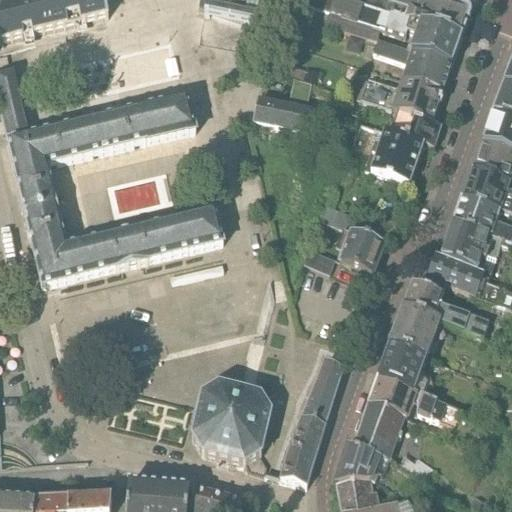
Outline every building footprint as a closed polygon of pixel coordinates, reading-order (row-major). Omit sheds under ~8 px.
[(22,0),(24,5),(0,10),(0,44),(108,20),(103,0),(22,0)] [(205,13),(204,19),(245,27),(255,29),(258,11),(262,12),(266,0),(200,0),(199,12),(205,13)] [(361,10),(335,1),(335,2),(329,0),(308,0),(307,9),(330,17),(326,29),(379,46),(452,70),(462,42),(361,10)] [(364,0),(361,10),(462,42),(463,42),(463,40),(465,34),(466,34),(466,32),(468,26),(469,25),(469,24),(470,21),(469,21),(468,21),(465,16),(466,15),(466,14),(463,13),(462,12),(461,12),(454,10),(453,9),(452,10),(445,7),(444,6),(443,7),(435,4),(435,3),(434,4),(422,0),(364,0)] [(408,71),(404,85),(442,98),(451,70),(452,70),(379,46),(375,60),(408,71)] [(308,73),(305,86),(316,89),(320,77),(308,73)] [(187,105),(83,129),(29,141),(24,124),(14,75),(0,77),(0,114),(3,128),(8,147),(7,147),(20,200),(19,200),(22,211),(21,211),(22,213),(22,214),(23,213),(26,226),(25,226),(25,227),(25,229),(26,229),(28,240),(29,239),(41,292),(75,285),(75,284),(117,274),(148,267),(189,257),(223,249),(215,217),(208,219),(66,253),(61,231),(58,221),(59,221),(58,218),(56,219),(53,206),(55,206),(55,203),(54,204),(52,193),(47,171),(113,156),(150,147),(189,138),(189,139),(195,137),(187,105)] [(311,89),(294,83),(289,102),(307,106),(311,89)] [(442,98),(404,85),(399,99),(356,84),(351,102),(396,117),(431,129),(441,99),(442,99),(442,98)] [(493,120),(493,121),(511,126),(511,95),(504,93),(493,120)] [(329,121),(258,104),(253,126),(324,143),(329,121)] [(396,117),(389,139),(422,150),(433,154),(441,132),(431,129),(396,117)] [(483,148),(511,157),(511,126),(493,121),(484,148),(483,147),(483,148)] [(422,150),(389,139),(385,138),(380,151),(375,149),(371,159),(376,161),(371,176),(409,190),(422,150)] [(511,157),(483,148),(473,176),(507,187),(511,188),(511,157)] [(472,175),(462,204),(511,220),(511,218),(511,189),(473,176),(472,175)] [(452,228),(452,229),(501,246),(500,249),(510,252),(511,244),(511,233),(494,228),(498,216),(463,204),(462,204),(453,229),(452,228)] [(322,225),(349,236),(354,222),(327,211),(322,225)] [(452,229),(441,263),(459,269),(478,276),(484,278),(476,304),(474,303),(474,305),(482,307),(511,313),(511,296),(487,288),(490,280),(500,249),(501,246),(452,229)] [(372,281),(384,250),(350,237),(339,268),(352,273),(351,274),(360,277),(360,276),(372,281)] [(303,269),(329,280),(335,265),(309,255),(303,269)] [(435,261),(426,286),(474,303),(476,304),(484,278),(478,276),(459,269),(441,263),(435,261)] [(442,304),(412,292),(403,318),(438,331),(483,345),(489,329),(469,323),(439,313),(442,304)] [(438,331),(403,318),(390,352),(426,365),(430,355),(434,356),(439,342),(435,341),(438,331)] [(426,365),(390,352),(378,385),(414,398),(426,365)] [(315,392),(335,398),(338,386),(342,374),(326,366),(315,392)] [(417,408),(416,418),(440,427),(447,411),(414,398),(378,385),(369,410),(368,413),(405,427),(406,424),(408,424),(414,407),(417,408)] [(202,461),(244,471),(261,461),(271,419),(260,402),(218,392),(202,402),(192,444),(202,461)] [(328,422),(335,398),(315,392),(306,415),(328,422)] [(405,427),(368,413),(353,455),(377,464),(397,472),(426,488),(424,487),(433,472),(418,463),(415,467),(404,461),(400,468),(391,462),(405,427)] [(296,438),(320,445),(324,433),(328,422),(306,415),(296,438)] [(313,469),(320,445),(296,438),(290,454),(287,461),(313,469)] [(372,483),(375,486),(377,481),(387,485),(385,488),(418,511),(431,492),(426,488),(397,472),(377,464),(353,455),(348,453),(335,491),(371,483),(372,483)] [(287,461),(286,466),(280,487),(306,493),(309,483),(313,469),(287,461)] [(371,483),(335,491),(338,508),(339,511),(394,511),(397,511),(396,511),(392,511),(378,511),(375,500),(372,488),(374,489),(375,486),(372,483),(371,483)] [(157,511),(159,491),(128,489),(126,511),(157,511)] [(159,491),(157,511),(187,511),(189,494),(159,491)] [(223,511),(225,502),(193,495),(192,511),(223,511)] [(240,511),(242,506),(225,502),(223,511),(240,511)] [(0,511),(32,511),(33,506),(0,503),(0,511)] [(67,505),(67,511),(110,511),(111,503),(67,505)]
